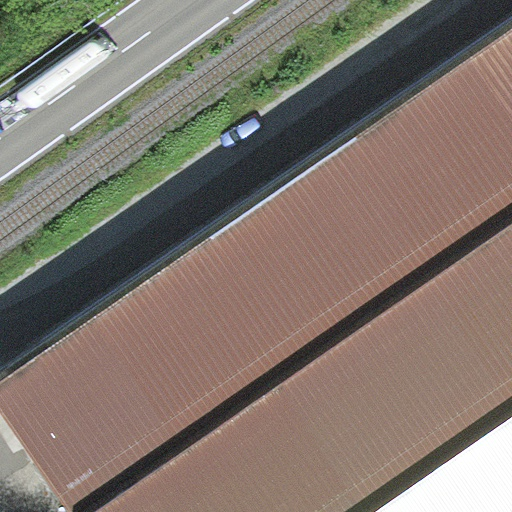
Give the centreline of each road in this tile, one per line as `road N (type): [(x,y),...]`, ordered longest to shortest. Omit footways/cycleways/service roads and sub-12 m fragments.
road 1 (unclassified): [(0,331),(484,0)]
road 2 (primary): [(0,135),(193,0)]
